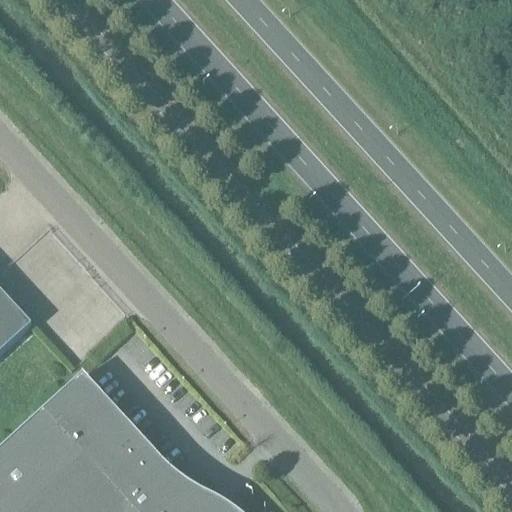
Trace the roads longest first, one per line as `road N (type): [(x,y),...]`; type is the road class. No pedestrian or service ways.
road 1 (unclassified): [(511,491),(61,0)]
road 2 (trunk): [(154,0),(511,390)]
road 3 (unclassified): [(342,511),(0,134)]
road 4 (trunk): [(511,296),(239,0)]
